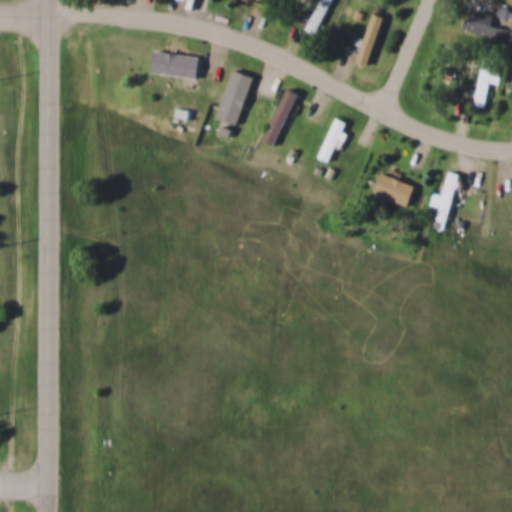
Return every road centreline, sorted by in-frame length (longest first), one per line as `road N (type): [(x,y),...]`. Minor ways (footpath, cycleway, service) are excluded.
road 1 (residential): [(49,511),(52,13)]
road 2 (residential): [(52,13),(221,32),(443,132),(511,143)]
